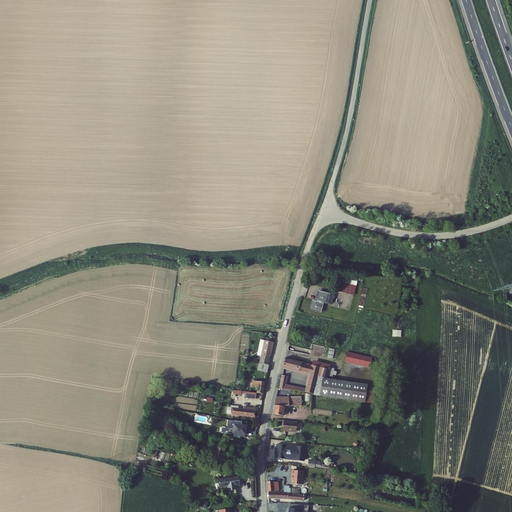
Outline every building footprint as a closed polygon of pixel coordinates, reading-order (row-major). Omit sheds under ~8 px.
[(337,280),(335,289),(350,293),(352,283),(337,280)] [(318,291),(316,300),(318,300),(317,302),(313,301),(311,309),(322,312),(324,303),(321,303),(322,301),(332,303),(334,295),(318,291)] [(276,343),(267,341),(263,356),(261,363),(269,365),(271,357),(272,357),(276,343)] [(349,353),(346,363),(365,367),(367,357),(349,353)] [(294,390),(308,392),(314,393),(317,394),(323,396),(326,379),(330,380),(331,376),(335,377),(337,369),(332,368),(332,370),(314,366),(304,364),(304,362),(288,358),(285,368),(312,374),(311,380),(309,380),(308,384),(310,384),(309,389),(288,385),(289,384),(287,383),(287,382),(286,381),(287,376),(285,375),(282,388),(291,389),(291,391),(293,391),(294,390)] [(315,361),(314,366),(332,370),(332,368),(333,365),(315,361)] [(270,366),(269,365),(261,363),(259,370),(268,373),(270,366)] [(326,379),(323,396),(365,403),(368,386),(330,380),(326,379)] [(266,385),(253,383),(253,387),(259,388),(258,393),(265,394),(266,385)] [(278,397),(275,413),(286,415),(288,406),(303,406),(303,397),(278,397)] [(248,408),(248,410),(238,409),(238,407),(232,406),(233,409),(232,414),(232,415),(257,417),(258,411),(255,411),(256,409),(248,408)] [(285,421),(284,425),(286,425),(285,427),(284,431),(289,432),(289,431),(294,431),(294,430),(298,431),(299,422),(285,421)] [(249,437),(250,422),(243,422),(243,425),(237,425),(236,434),(243,435),(243,437),(249,437)] [(302,452),(303,446),(279,444),(278,449),(279,449),(279,453),(278,453),(277,458),(303,461),(304,452),(302,452)] [(213,458),(213,459),(224,463),(229,450),(218,446),(213,458)] [(159,458),(167,461),(169,454),(161,451),(159,458)] [(332,466),(331,464),(326,464),(325,463),(324,462),(322,461),(319,461),(317,460),(311,459),(310,467),(330,468),(332,466)] [(306,471),(294,470),(294,474),(294,477),(293,484),(305,484),(306,471)] [(239,476),(219,478),(221,487),(228,486),(230,495),(238,494),(237,485),(241,484),(239,476)] [(270,491),(277,492),(281,492),(281,482),(269,482),(270,491)] [(270,491),(270,498),(305,501),(306,495),(286,494),(286,492),(283,492),(283,493),(276,493),(277,492),(270,491)]
